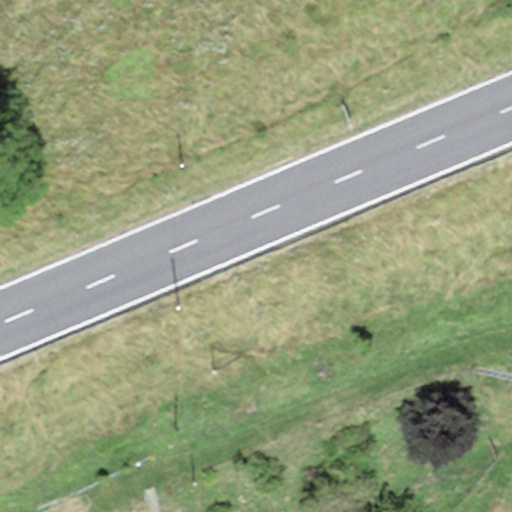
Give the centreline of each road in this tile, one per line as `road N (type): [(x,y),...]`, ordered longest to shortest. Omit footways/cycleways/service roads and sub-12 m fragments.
road 1 (secondary): [(0,319),(511,108)]
road 2 (track): [(56,511),(511,334)]
